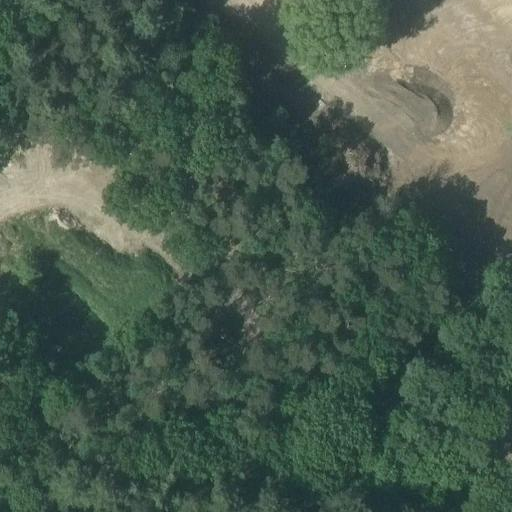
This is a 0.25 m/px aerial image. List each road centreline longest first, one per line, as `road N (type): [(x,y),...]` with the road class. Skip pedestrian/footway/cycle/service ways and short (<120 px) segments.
road 1 (unknown): [(305,511),(496,209),(511,207)]
road 2 (track): [(385,127),(242,0)]
